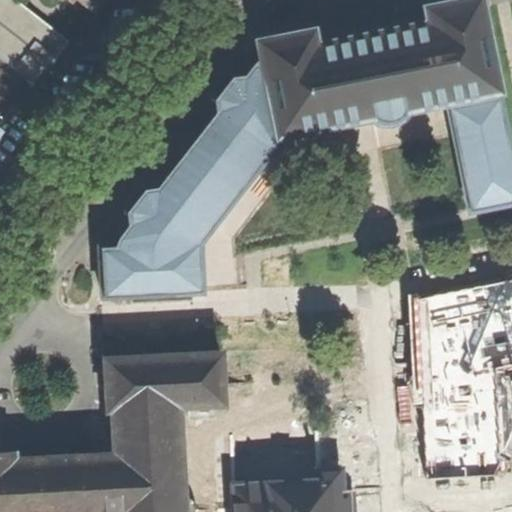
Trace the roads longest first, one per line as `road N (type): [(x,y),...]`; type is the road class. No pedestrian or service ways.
road 1 (unclassified): [(51,276),(270,0)]
road 2 (unknown): [(511,276),(391,297),(406,511)]
